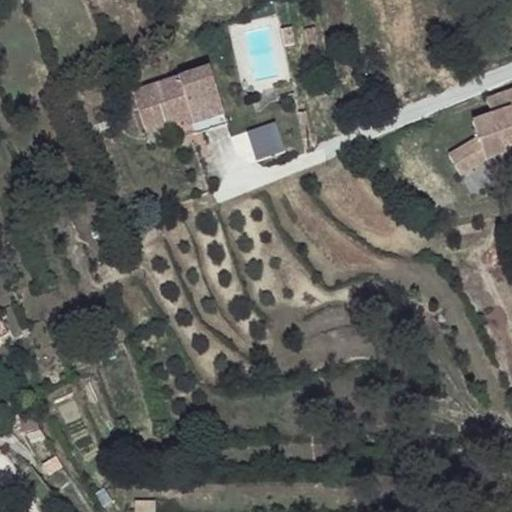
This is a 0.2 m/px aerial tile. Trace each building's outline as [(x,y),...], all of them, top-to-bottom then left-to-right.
[(218,78),(140,97),(150,139),(200,127),(202,135),(231,127),(218,78)] [(495,131),(467,147),(478,168),(501,155),(511,151),(511,107),(491,112),(495,131)] [(247,132),(257,161),(286,152),(276,122),(247,132)] [(231,127),(202,135),(205,145),(234,137),(231,127)] [(0,322),(0,342),(9,337),(0,322)]
